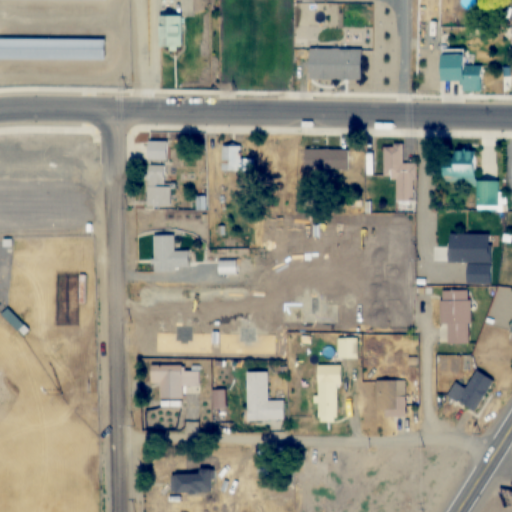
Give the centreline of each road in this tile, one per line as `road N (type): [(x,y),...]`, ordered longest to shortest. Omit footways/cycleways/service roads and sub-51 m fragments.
road 1 (tertiary): [(511,116),(0,109)]
road 2 (residential): [(122,511),(115,111)]
road 3 (residential): [(483,446),(124,435)]
road 4 (secondary): [(442,511),(511,405)]
